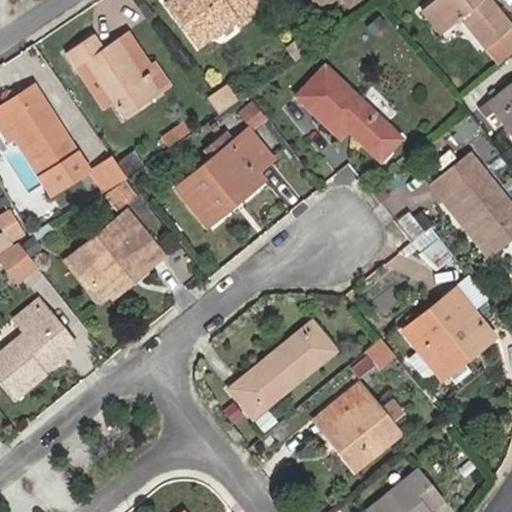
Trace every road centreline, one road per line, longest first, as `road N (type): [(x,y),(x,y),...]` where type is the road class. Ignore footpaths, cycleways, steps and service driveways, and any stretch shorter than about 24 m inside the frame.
road 1 (residential): [(338,242),(253,276),(153,353)]
road 2 (residential): [(153,353),(0,476)]
road 3 (residential): [(95,511),(192,434)]
